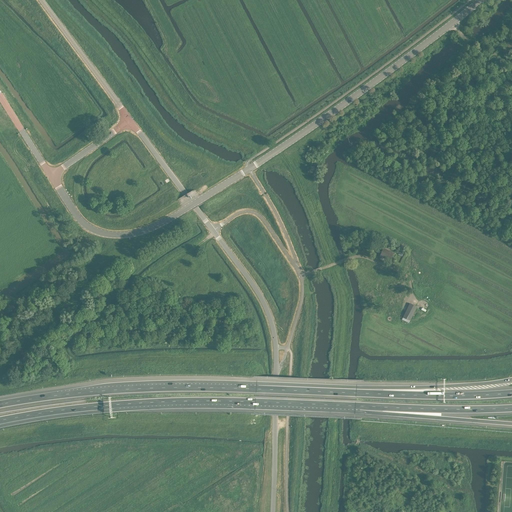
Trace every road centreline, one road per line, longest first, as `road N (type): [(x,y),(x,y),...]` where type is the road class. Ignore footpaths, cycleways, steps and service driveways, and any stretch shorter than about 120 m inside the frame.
road 1 (tertiary): [(185,209),(480,0)]
road 2 (motorway): [(0,422),(180,400),(359,405)]
road 3 (motorway): [(356,392),(138,387),(0,403)]
road 4 (tertiary): [(276,370),(262,299),(130,120)]
road 5 (tertiary): [(185,209),(148,229),(105,234),(80,220),(50,175)]
road 6 (motorway): [(511,379),(356,392)]
road 7 (motorway): [(511,392),(356,392)]
road 8 (motorway): [(359,405),(511,423)]
road 9 (motorway): [(359,405),(511,407)]
road 10 (tertiary): [(130,120),(40,0)]
road 11 (tertiary): [(272,511),(276,370)]
